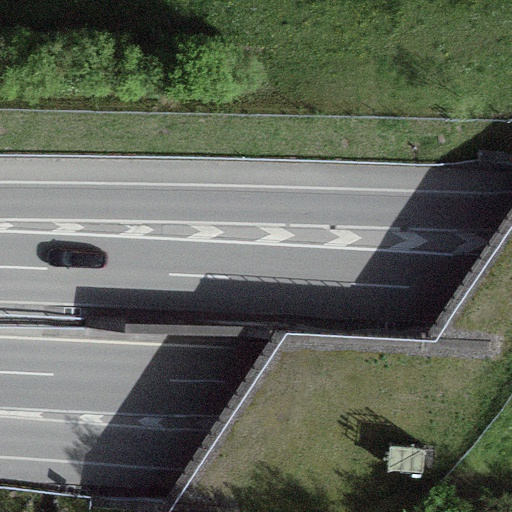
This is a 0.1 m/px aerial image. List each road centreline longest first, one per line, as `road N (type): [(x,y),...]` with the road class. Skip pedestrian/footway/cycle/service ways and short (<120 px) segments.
road 1 (motorway): [(0,434),(511,489)]
road 2 (motorway): [(0,374),(511,407)]
road 3 (motorway): [(511,296),(0,267)]
road 4 (motorway): [(511,215),(0,207)]
